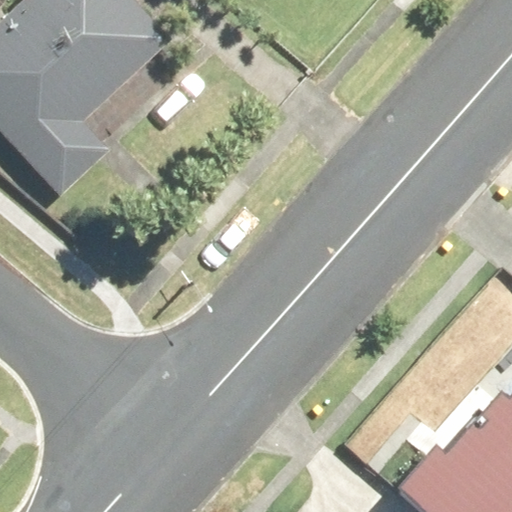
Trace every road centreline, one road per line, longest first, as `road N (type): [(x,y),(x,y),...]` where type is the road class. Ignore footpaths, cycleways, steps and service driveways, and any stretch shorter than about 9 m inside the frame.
road 1 (tertiary): [(511,48),(166,444)]
road 2 (residential): [(0,300),(166,444)]
